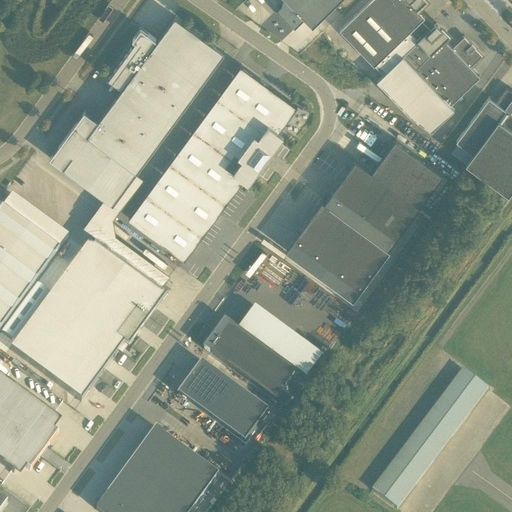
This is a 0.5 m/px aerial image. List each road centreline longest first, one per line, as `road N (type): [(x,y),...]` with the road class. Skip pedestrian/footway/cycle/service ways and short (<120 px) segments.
road 1 (unclassified): [(197,0),(322,90),(327,133),(46,511)]
road 2 (unclassified): [(0,160),(123,0)]
